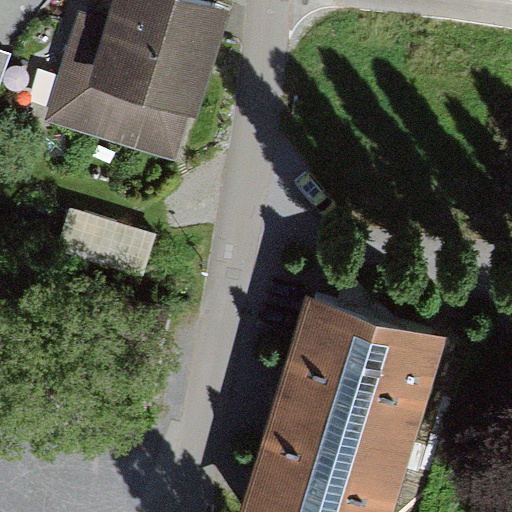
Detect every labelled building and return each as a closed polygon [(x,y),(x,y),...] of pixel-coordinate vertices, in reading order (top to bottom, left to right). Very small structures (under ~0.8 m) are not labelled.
[(77,5),(42,119),(177,161),(191,116),(198,118),(232,10),(200,0),(107,0),(104,13),(77,5)] [(0,80),(11,53),(0,50),(0,80)] [(157,233),(70,207),(57,250),(145,276),(157,233)] [(94,393),(150,406),(176,295),(102,278),(90,325),(109,330),(94,393)] [(307,294),(238,511),(394,511),(449,338),(307,294)]
